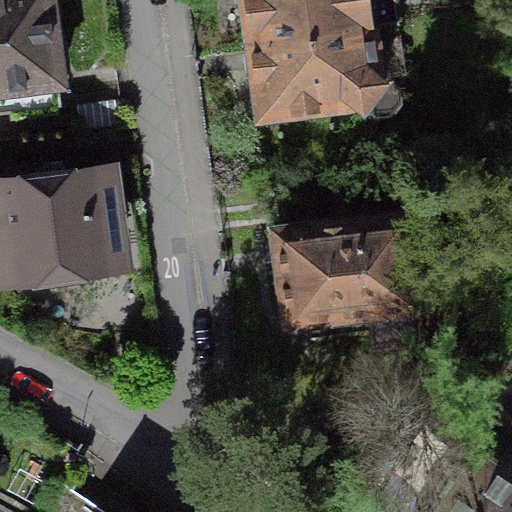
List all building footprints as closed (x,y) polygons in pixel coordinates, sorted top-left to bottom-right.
[(0,0),(0,111),(11,110),(11,117),(57,112),(56,105),(60,104),(56,77),(58,77),(57,69),(65,68),(61,38),(53,39),(47,0),(0,0)] [(368,0),(246,0),(252,40),(371,24),(368,0)] [(378,71),(371,24),(252,40),(254,57),(261,112),(356,100),(376,114),(391,112),(400,101),(398,86),(378,71)] [(0,183),(0,269),(120,254),(108,166),(64,172),(63,159),(37,163),(10,166),(12,182),(0,183)] [(283,309),(300,321),(319,319),(323,313),(368,308),(373,347),(422,341),(404,206),(340,215),(337,188),(279,195),(283,227),(277,228),(280,253),(284,283),(281,289),(283,309)] [(426,511),(511,511),(511,458),(485,440),(478,451),(471,461),(464,456),(426,511)] [(123,511),(116,507),(112,511),(94,511),(65,491),(50,511),(123,511)]
